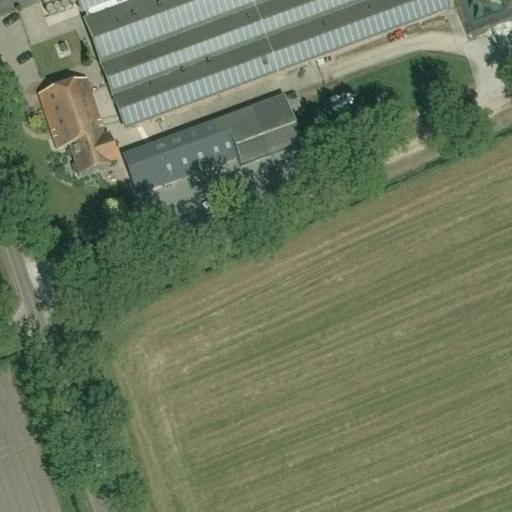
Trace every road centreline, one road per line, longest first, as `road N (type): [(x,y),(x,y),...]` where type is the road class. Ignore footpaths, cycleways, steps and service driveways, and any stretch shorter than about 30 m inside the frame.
road 1 (track): [(0,328),(511,104)]
road 2 (unclassified): [(102,511),(0,204)]
